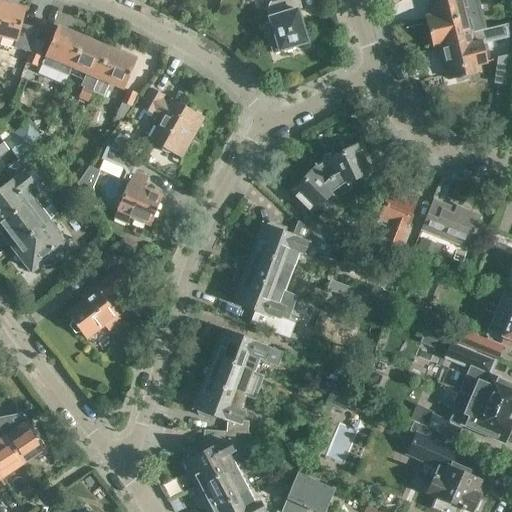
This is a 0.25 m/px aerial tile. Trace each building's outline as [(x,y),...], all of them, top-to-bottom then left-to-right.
[(270,0),(272,2),(270,4),(269,6),(267,11),(280,50),(306,43),(296,10),(301,9),(298,0),(270,0)] [(441,45),(441,47),(451,45),(449,38),(469,33),(461,0),(441,0),(430,3),(434,15),(425,18),(432,48),(441,45)] [(40,29),(34,27),(21,24),(25,10),(0,3),(0,36),(15,41),(14,48),(31,53),(40,29)] [(478,31),(469,33),(449,38),(451,45),(441,47),(449,80),(467,76),(465,68),(478,65),(487,63),(482,45),(506,38),(510,54),(497,57),(493,83),(511,85),(511,75),(511,22),(503,25),(478,31)] [(67,77),(71,68),(83,39),(57,28),(41,65),(67,77)] [(92,92),(109,50),(83,39),(71,68),(85,74),(80,86),(82,87),(78,98),(87,103),(92,92)] [(136,61),(109,50),(92,92),(104,97),(110,84),(123,90),(136,61)] [(35,67),(40,54),(32,51),(31,53),(26,64),(35,67)] [(9,98),(1,87),(0,87),(0,101),(1,104),(9,98)] [(189,145),(203,118),(171,100),(167,107),(158,102),(163,95),(152,89),(141,108),(151,114),(154,111),(162,115),(148,140),(175,155),(183,141),(189,145)] [(122,119),(131,107),(137,94),(127,90),(115,116),(122,119)] [(20,156),(42,139),(29,121),(19,129),(23,134),(11,143),(20,156)] [(148,177),(134,171),(139,160),(107,146),(101,159),(124,170),(125,172),(122,180),(128,183),(113,218),(126,224),(130,216),(149,224),(162,196),(143,188),(148,177)] [(320,164),(337,188),(343,184),(369,172),(362,157),(364,152),(362,149),(358,146),(350,150),(347,149),(340,151),(339,155),(334,158),(332,156),(320,164)] [(1,227),(47,190),(38,179),(31,170),(21,157),(4,171),(14,184),(0,194),(0,225),(0,226),(1,227)] [(331,192),(337,188),(320,164),(308,172),(310,175),(291,193),(291,198),(294,201),(299,201),(311,213),(331,192)] [(398,243),(415,200),(414,195),(410,194),(404,195),(392,190),(378,223),(391,228),(387,238),(398,243)] [(419,232),(465,251),(472,234),(474,235),(476,231),(474,230),(480,216),(455,206),(452,214),(431,205),(433,201),(432,200),(419,232)] [(15,249),(47,225),(31,204),(1,227),(17,246),(14,248),(15,249)] [(307,228),(317,237),(323,242),(330,233),(315,219),(307,228)] [(294,253),(301,255),(303,250),(329,258),(331,251),(299,223),(295,238),(263,226),(254,252),(290,265),(294,253)] [(63,246),(47,225),(15,249),(26,262),(24,263),(31,272),(39,267),(37,265),(63,246)] [(421,237),(414,254),(434,262),(441,245),(421,237)] [(397,282),(408,256),(396,251),(386,278),(397,282)] [(280,291),(290,265),(254,252),(249,255),(242,271),(245,276),(244,277),(280,291)] [(102,262),(108,269),(119,260),(114,253),(102,262)] [(110,295),(131,279),(122,266),(89,290),(92,295),(66,314),(85,339),(104,325),(108,331),(127,317),(110,295)] [(276,303),(280,291),(244,277),(235,303),(255,311),(250,324),(289,339),(294,323),(278,317),(282,305),(276,303)] [(368,294),(330,280),(326,290),(364,304),(368,294)] [(511,311),(502,336),(503,337),(500,343),(510,348),(511,342),(511,311)] [(500,346),(469,334),(455,329),(451,340),(495,357),(500,346)] [(214,359),(250,372),(255,358),(262,360),(266,348),(224,332),(214,359)] [(470,397),(511,415),(511,384),(490,375),(495,361),(448,341),(442,354),(470,367),(460,393),(470,397)] [(343,378),(337,388),(352,395),(354,396),(366,368),(340,358),(333,373),(343,378)] [(250,372),(214,359),(211,360),(204,378),(206,382),(241,395),(250,372)] [(225,432),(234,433),(247,434),(248,421),(239,421),(243,410),(236,408),(241,395),(206,382),(196,408),(198,415),(214,421),(216,415),(226,419),(225,432)] [(345,411),(352,395),(337,388),(332,386),(322,410),(329,413),(332,406),(345,411)] [(511,415),(470,397),(466,405),(458,411),(453,415),(451,417),(448,422),(431,414),(425,427),(454,440),(461,424),(504,443),(508,431),(511,429),(511,427),(511,415)] [(303,407),(300,417),(315,423),(321,410),(315,407),(313,411),(303,407)] [(18,459),(21,463),(44,448),(26,422),(25,423),(20,415),(0,417),(0,430),(4,437),(18,459)] [(409,431),(413,422),(398,416),(394,425),(409,431)] [(234,441),(234,433),(225,432),(203,430),(201,447),(188,454),(186,462),(200,486),(232,468),(226,457),(232,453),(228,444),(234,441)] [(476,494),(483,480),(468,474),(470,470),(452,462),(457,451),(415,433),(406,454),(437,467),(426,492),(435,496),(434,497),(437,498),(432,508),(441,511),(459,511),(461,508),(463,509),(463,508),(472,511),(479,495),(476,494)] [(0,477),(21,463),(18,459),(4,437),(0,439),(0,477)] [(244,491),(244,492),(251,488),(244,474),(255,469),(251,460),(232,468),(200,486),(198,490),(207,507),(211,508),(244,491)] [(296,474),(286,498),(305,506),(317,511),(322,511),(331,490),(296,474)] [(251,504),(244,492),(244,491),(211,508),(212,511),(262,511),(257,501),(251,504)] [(302,511),(305,506),(286,498),(280,511),(302,511)]
